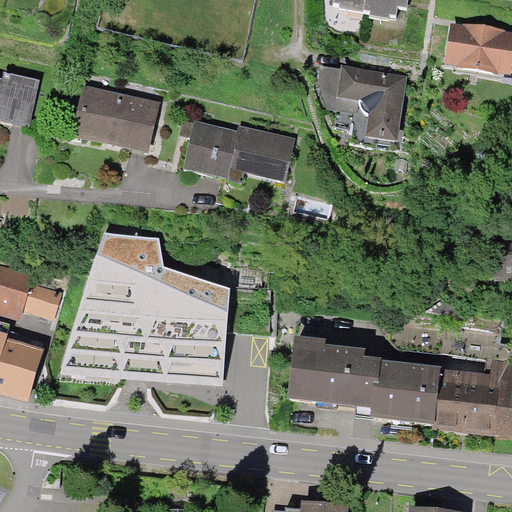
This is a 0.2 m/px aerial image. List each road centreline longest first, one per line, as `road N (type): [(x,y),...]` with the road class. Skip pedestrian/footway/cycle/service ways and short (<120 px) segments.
road 1 (secondary): [(511,484),(39,431)]
road 2 (residential): [(0,187),(204,203)]
